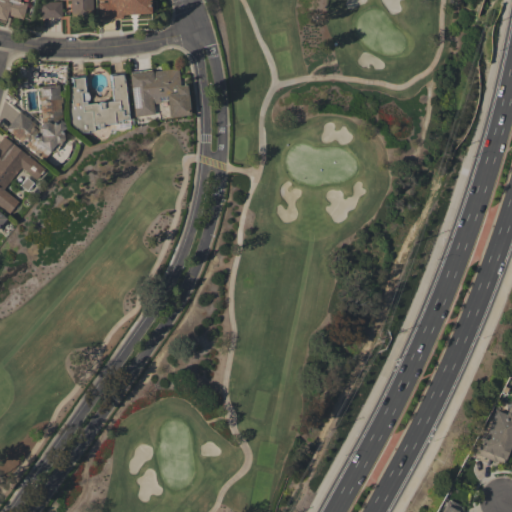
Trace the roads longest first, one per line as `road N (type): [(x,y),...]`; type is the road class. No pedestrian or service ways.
road 1 (tertiary): [(31,511),(182,299),(204,244),(221,156),(220,95),(199,30)]
road 2 (tertiary): [(199,30),(205,161),(184,248),(124,353),(7,511)]
road 3 (primary): [(511,57),(466,232),(430,327),(333,511)]
road 4 (primary): [(374,511),(480,303),(511,206)]
road 5 (residential): [(0,39),(97,47),(199,30)]
